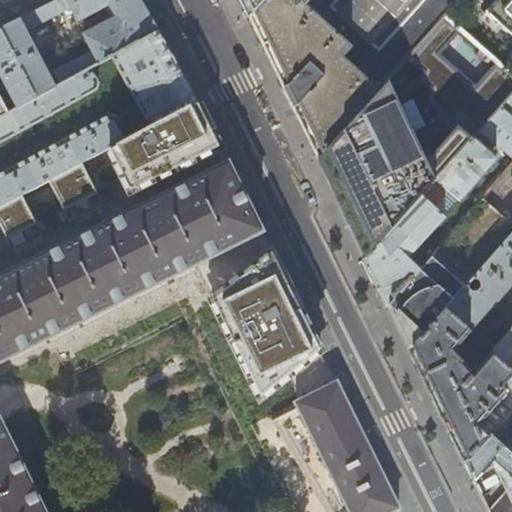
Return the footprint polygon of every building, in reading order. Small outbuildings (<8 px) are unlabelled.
[(59,0),(0,30),(0,75),(18,109),(55,88),(25,32),(69,9),(76,22),(105,8),(111,19),(83,35),(93,53),(54,72),(61,85),(89,69),(112,57),(157,32),(140,2),(138,0),(59,0)] [(240,0),(250,20),(267,0),(240,0)] [(301,0),(262,45),(282,85),(317,158),(444,17),(458,0),(301,0)] [(511,0),(496,0),(482,16),(511,42),(511,40),(511,0)] [(511,94),(511,77),(444,17),(317,158),(338,204),(366,260),(472,140),(479,132),(511,94)] [(0,227),(13,253),(43,238),(22,196),(48,182),(70,225),(103,208),(81,164),(108,150),(130,194),(218,150),(219,149),(195,102),(176,66),(157,32),(112,57),(135,97),(127,101),(123,93),(114,98),(118,106),(125,103),(131,113),(118,120),(117,118),(116,117),(115,118),(113,117),(113,116),(111,115),(109,117),(0,176),(0,143),(95,91),(95,92),(96,91),(97,86),(98,86),(98,84),(89,69),(61,85),(55,88),(18,109),(7,115),(0,119),(0,227)] [(511,94),(479,132),(511,161),(511,94)] [(495,162),(472,140),(366,260),(365,262),(374,282),(386,307),(388,305),(418,271),(405,259),(444,219),(432,208),(446,192),(458,203),(495,162)] [(0,363),(256,235),(259,234),(261,233),(258,227),(228,167),(226,164),(225,165),(222,166),(223,167),(0,279),(0,363)] [(511,164),(418,271),(388,305),(396,322),(410,350),(453,301),(427,279),(491,208),(511,228),(511,209),(499,198),(511,184),(511,164)] [(451,353),(511,283),(511,234),(453,301),(410,350),(430,392),(465,463),(511,410),(511,398),(500,388),(511,374),(511,328),(474,373),(451,353)] [(211,300),(259,399),(318,353),(320,352),(315,342),(271,253),(269,254),(211,300)] [(511,511),(511,374),(500,388),(511,398),(511,410),(465,463),(478,490),(488,511),(511,511)] [(390,511),(395,510),(395,511),(398,509),(336,383),(334,384),(297,402),(299,408),(279,418),(333,511),(390,511)] [(333,511),(279,418),(273,420),(326,511),(333,511)] [(44,511),(1,425),(2,425),(0,420),(0,511),(44,511)]
